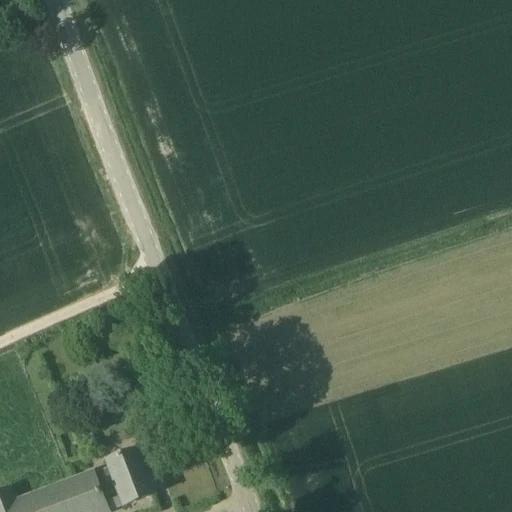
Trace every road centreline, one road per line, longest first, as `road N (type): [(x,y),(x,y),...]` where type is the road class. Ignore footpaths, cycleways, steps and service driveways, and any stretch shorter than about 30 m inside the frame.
road 1 (unclassified): [(254,511),(52,0)]
road 2 (track): [(0,342),(155,273)]
